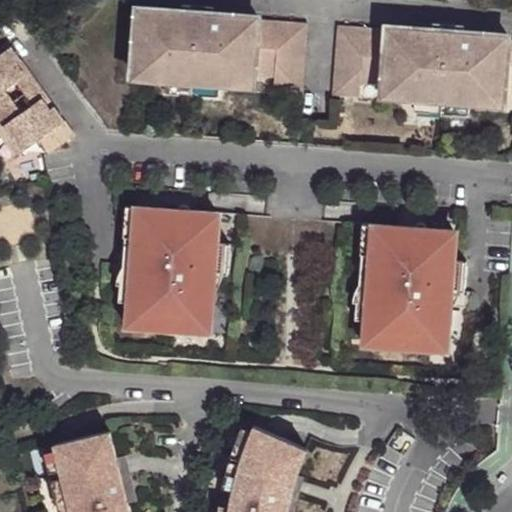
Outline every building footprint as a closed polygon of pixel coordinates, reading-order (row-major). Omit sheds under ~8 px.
[(139,3),(134,63),(164,66),(162,77),(165,77),(220,82),(222,82),(223,72),(253,74),(254,72),(276,74),(275,87),(302,89),(308,21),(258,17),(259,13),(139,3)] [(388,26),(383,86),(411,88),(410,100),(413,100),(467,105),(471,105),(471,93),(504,95),(507,61),(508,41),(509,36),(388,26)] [(11,50),(0,58),(0,136),(6,132),(24,157),(41,143),(52,158),(76,139),(55,111),(51,114),(43,103),(24,118),(7,94),(26,79),(18,68),(22,65),(11,50)] [(134,63),(133,74),(162,77),(164,66),(134,63)] [(30,76),(22,65),(18,68),(26,79),(7,94),(24,118),(43,103),(51,114),(55,111),(47,99),(39,88),(30,76)] [(223,72),(222,82),(252,85),(253,74),(223,72)] [(165,77),(164,88),(219,92),(220,82),(165,77)] [(383,86),(382,98),(410,100),(411,88),(383,86)] [(471,93),(471,105),(503,108),(504,95),(471,93)] [(466,116),(467,105),(413,100),(412,112),(466,116)] [(6,132),(0,136),(18,161),(24,157),(6,132)] [(145,210),(126,208),(124,238),(126,238),(123,268),(120,268),(119,287),(120,287),(119,304),(128,304),(126,329),(136,330),(139,288),(133,288),(134,269),(133,269),(135,254),(136,239),(143,239),(145,210)] [(217,215),(145,210),(143,239),(136,239),(135,254),(133,269),(134,269),(133,288),(139,288),(136,330),(208,335),(213,276),(216,276),(218,245),(215,245),(217,215)] [(382,227),(363,225),(361,257),(363,257),(359,305),(357,305),(356,321),(365,322),(363,347),(373,347),(376,306),(370,306),(373,257),(380,258),(382,227)] [(459,294),(459,293),(450,292),(451,262),(454,233),(382,227),(380,258),(373,257),(370,306),(376,306),(373,347),(445,352),(448,308),(453,309),(453,308),(454,307),(456,305),(457,303),(458,301),(458,298),(459,296),(459,294)] [(218,245),(216,276),(228,277),(231,246),(218,245)] [(467,263),(451,262),(450,292),(459,293),(465,293),(467,263)] [(157,511),(151,492),(138,451),(129,423),(74,441),(97,511),(157,511)] [(290,511),(293,499),(297,480),(299,476),(304,462),(309,449),(256,427),(250,442),(242,463),(236,486),(232,509),(231,511),(290,511)] [(147,448),(138,451),(151,492),(160,489),(147,448)] [(293,499),(290,511),(295,511),(304,477),(299,476),(297,480),(293,499)]
